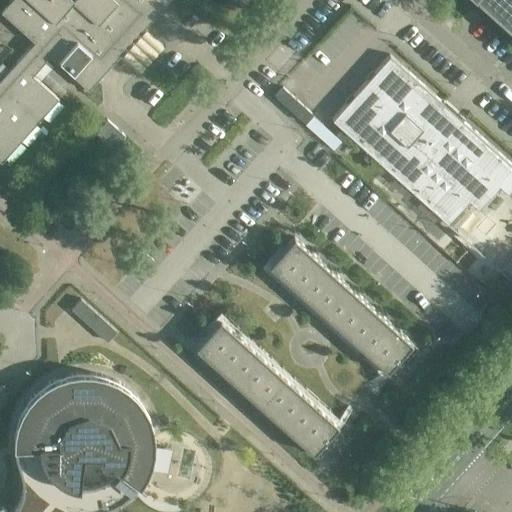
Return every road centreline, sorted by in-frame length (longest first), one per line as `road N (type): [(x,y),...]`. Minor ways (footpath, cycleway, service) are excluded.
road 1 (unclassified): [(169,148),(307,0)]
road 2 (unclassified): [(402,0),(511,97)]
road 3 (tertiary): [(417,511),(511,404)]
